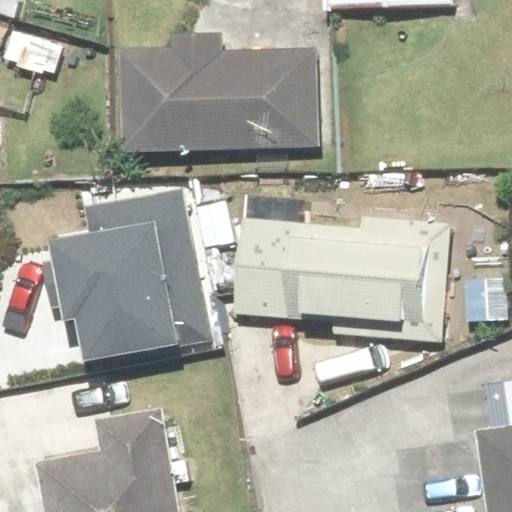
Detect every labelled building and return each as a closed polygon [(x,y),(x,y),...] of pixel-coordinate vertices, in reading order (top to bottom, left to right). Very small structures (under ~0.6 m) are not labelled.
[(471,0),(336,0),(337,20),(472,19),(471,0)] [(71,47),(4,27),(0,39),(0,68),(59,86),(71,47)] [(334,64),(135,62),(134,159),(333,160),(334,64)] [(59,248),(84,374),(219,346),(186,184),(91,204),(99,240),(59,248)] [(465,230),(257,207),(245,308),(453,331),(465,230)] [(208,511),(197,435),(33,459),(40,511),(208,511)]
